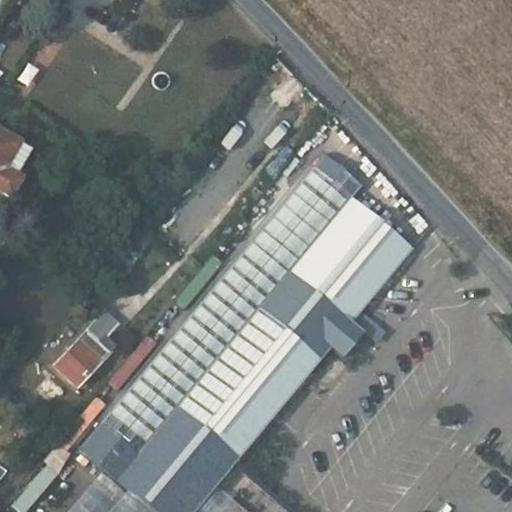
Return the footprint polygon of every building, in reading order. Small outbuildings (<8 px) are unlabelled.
[(0,138),(0,197),(8,202),(20,184),(17,182),(32,158),(0,138)] [(292,193),(100,424),(197,508),(389,276),(292,193)] [(101,277),(114,286),(127,269),(115,259),(101,277)] [(82,338),(53,369),(74,389),(103,358),(82,338)] [(18,511),(29,511),(56,471),(42,463),(13,509),(18,511)]
